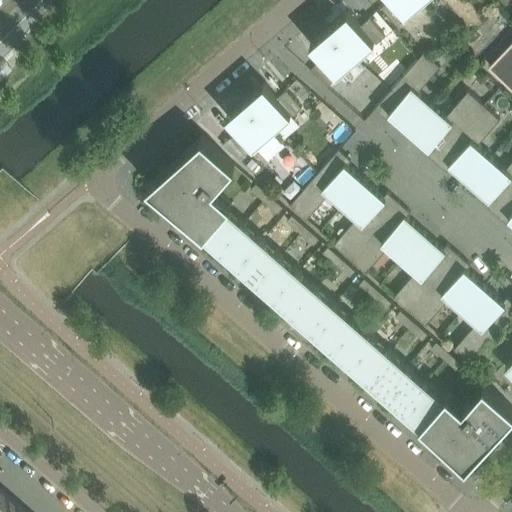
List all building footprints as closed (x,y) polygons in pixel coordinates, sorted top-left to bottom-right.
[(421,0),(388,0),(383,4),(399,22),(408,15),(407,13),(421,0)] [(386,35),(370,16),(361,23),(348,9),(330,25),(356,56),(375,41),(377,43),(386,35)] [(356,56),(330,25),(311,42),(323,56),(314,64),(330,82),(339,74),(338,73),(356,56)] [(511,38),(488,64),(511,86),(511,38)] [(442,65),(450,57),(442,50),(435,58),(442,65)] [(419,90),(441,65),(424,51),(375,107),(387,117),(392,112),(410,129),(433,103),(419,90)] [(302,107),(286,88),(277,96),(265,81),(246,98),(273,129),(291,113),(293,115),(302,107)] [(436,159),(484,103),(468,90),(446,115),(433,103),(410,129),(427,145),(424,149),(436,159)] [(273,129),(246,98),(227,114),(240,129),(231,136),(247,154),(256,147),(254,145),(273,129)] [(478,143),(500,118),(484,103),(436,159),(447,170),(451,165),(469,181),(492,155),(478,143)] [(214,187),(235,163),(203,135),(148,182),(205,232),(229,206),(231,202),(214,187)] [(343,205),(366,179),(348,163),(351,159),(339,148),(290,204),(307,218),(329,193),(343,205)] [(495,212),(511,192),(511,160),(506,167),(492,155),(469,181),(487,197),(484,201),(495,212)] [(350,256),(399,201),(388,190),(384,195),(366,179),(343,205),(357,217),(335,243),(350,256)] [(270,194),(256,182),(251,188),(265,200),(270,194)] [(511,192),(495,212),(507,222),(511,218),(511,192)] [(284,206),(270,194),(265,200),(278,212),(284,206)] [(402,258),(426,231),(408,215),(411,211),(399,201),(350,256),(366,271),(388,245),(402,258)] [(223,248),(246,221),(229,206),(205,232),(223,248)] [(306,226),(292,214),(287,219),(301,231),(306,226)] [(241,264),(264,237),(246,221),(223,248),(241,264)] [(320,238),(306,226),(301,231),(314,243),(320,238)] [(410,309),(459,253),(447,243),(444,247),(426,231),(402,258),(416,270),(394,295),(410,309)] [(259,279),(282,253),(264,237),(241,264),(259,279)] [(342,257),(328,245),(323,251),(337,263),(342,257)] [(277,295),(300,268),(282,253),(259,279),(277,295)] [(462,310),(486,283),(467,267),(471,263),(459,253),(410,309),(426,323),(448,298),(462,310)] [(356,269),(342,257),(337,263),(351,275),(356,269)] [(295,311),(318,284),(300,268),(277,295),(295,311)] [(378,289),(365,277),(360,283),(373,295),(378,289)] [(471,362),(511,314),(511,299),(507,295),(504,299),(486,283),(462,310),(476,322),(454,348),(471,362)] [(312,326),(336,299),(318,284),(295,311),(312,326)] [(392,301),(378,289),(373,295),(387,307),(392,301)] [(331,343),(355,316),(336,299),(312,326),(331,343)] [(415,321),(401,309),(396,315),(409,327),(415,321)] [(349,359),(373,332),(355,316),(331,343),(349,359)] [(428,333),(415,321),(409,327),(423,339),(428,333)] [(367,375),(391,348),(373,332),(349,359),(367,375)] [(451,352),(437,340),(432,346),(446,358),(451,352)] [(385,391),(409,363),(391,348),(367,375),(385,391)] [(459,370),(464,364),(451,352),(446,358),(459,370)] [(511,356),(506,362),(505,360),(496,369),(511,383),(511,356)] [(403,407),(427,379),(409,363),(385,391),(403,407)] [(421,422),(445,395),(427,379),(403,407),(421,422)] [(496,433),(511,415),(511,406),(485,382),(461,409),(445,395),(421,422),(438,437),(467,463),(496,433)] [(26,511),(0,489),(0,511),(26,511)]
